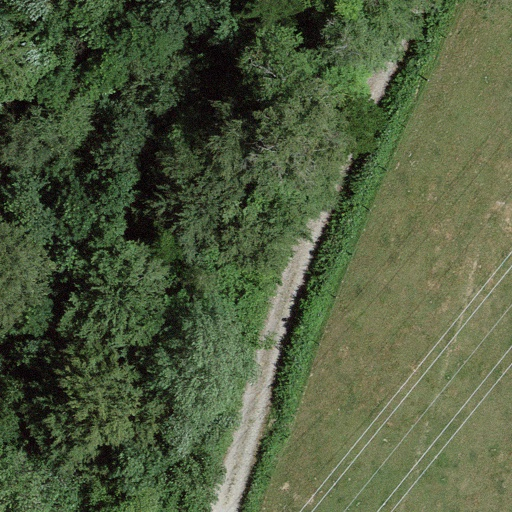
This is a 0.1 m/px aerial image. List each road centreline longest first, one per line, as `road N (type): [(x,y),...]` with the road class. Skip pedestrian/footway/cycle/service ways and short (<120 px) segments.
road 1 (track): [(258,353),(411,0)]
road 2 (unclassified): [(211,511),(258,353)]
